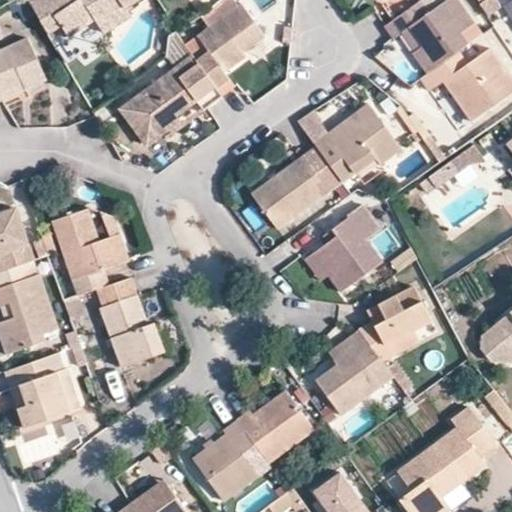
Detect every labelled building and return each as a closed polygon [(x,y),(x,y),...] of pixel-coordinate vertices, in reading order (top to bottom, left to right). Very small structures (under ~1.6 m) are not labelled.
[(140,0),(33,0),(30,2),(49,31),(62,22),(71,35),(97,19),(106,32),(131,16),(127,9),(140,0)] [(421,0),(384,26),(394,39),(402,34),(410,28),(423,47),(415,52),(413,53),(426,73),(458,51),(469,44),(461,32),(475,22),(458,0),(448,0),(431,13),(421,0)] [(216,88),(222,95),(235,86),(226,71),(247,57),(245,53),(251,49),(258,57),(271,46),(241,4),(198,36),(208,50),(196,60),(216,88)] [(410,28),(402,34),(415,52),(423,47),(410,28)] [(0,99),(4,98),(0,89),(21,80),(25,87),(46,77),(26,36),(0,48),(0,99)] [(426,73),(420,78),(430,92),(445,83),(472,121),(511,92),(511,76),(491,48),(467,63),(458,51),(426,73)] [(196,60),(192,55),(119,109),(147,147),(182,121),(178,115),(216,88),(196,60)] [(0,89),(4,98),(25,87),(21,80),(0,89)] [(443,86),(436,91),(456,120),(463,115),(443,86)] [(369,104),(315,143),(317,146),(331,165),(343,156),(356,172),(377,157),(366,141),(386,127),(369,104)] [(397,142),(386,127),(366,141),(377,157),(397,142)] [(331,165),(317,146),(252,193),(277,229),(343,181),(331,165)] [(382,229),(364,205),(348,215),(350,219),(333,229),(338,236),(305,259),(320,281),(329,275),(341,291),(383,261),(367,239),(382,229)] [(0,271),(18,265),(36,259),(18,206),(0,211),(0,271)] [(97,288),(110,284),(104,268),(130,259),(114,217),(102,212),(110,236),(100,240),(88,208),(53,220),(78,295),(97,288)] [(416,258),(412,249),(393,262),(399,271),(416,258)] [(0,271),(0,304),(10,302),(14,316),(0,321),(0,331),(7,353),(46,339),(44,333),(58,327),(40,274),(23,279),(18,265),(0,271)] [(149,324),(131,276),(110,284),(97,288),(103,306),(100,307),(123,366),(165,351),(155,322),(149,324)] [(372,322),(359,328),(366,338),(383,362),(420,342),(415,332),(433,323),(415,286),(379,305),(384,315),(372,322)] [(367,311),(372,322),(384,315),(379,305),(367,311)] [(490,361),(510,364),(511,347),(511,308),(481,335),(479,349),(490,361)] [(343,415),(394,378),(383,362),(366,338),(335,360),(338,365),(316,380),(343,415)] [(58,352),(5,371),(25,427),(80,408),(68,367),(64,368),(58,352)] [(251,410),(237,420),(255,445),(269,465),(294,446),(316,430),(286,389),(254,414),(251,410)] [(485,396),(508,424),(511,421),(511,411),(493,389),(485,396)] [(388,481),(410,511),(434,511),(446,503),(443,497),(462,484),(487,466),(482,459),(499,446),(469,406),(453,419),(458,427),(398,472),(400,474),(388,481)] [(255,445),(237,420),(225,429),(227,434),(216,442),(207,449),(193,459),(224,500),(269,465),(255,445)] [(316,430),(294,446),(303,458),(325,441),(316,430)] [(207,449),(216,442),(212,438),(203,445),(207,449)] [(367,511),(340,472),(317,488),(333,511),(367,511)] [(188,511),(165,479),(120,511),(188,511)] [(446,503),(434,511),(453,511),(452,510),(471,496),(462,484),(443,497),(446,503)] [(270,504),(273,511),(284,511),(296,507),(290,494),(270,504)]
